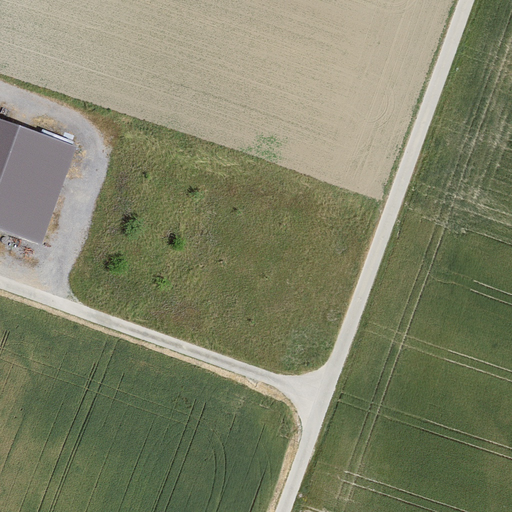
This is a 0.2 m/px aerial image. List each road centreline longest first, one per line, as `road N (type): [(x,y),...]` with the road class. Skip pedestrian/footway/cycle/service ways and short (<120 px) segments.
road 1 (track): [(318,405),(464,0)]
road 2 (track): [(318,405),(0,289)]
